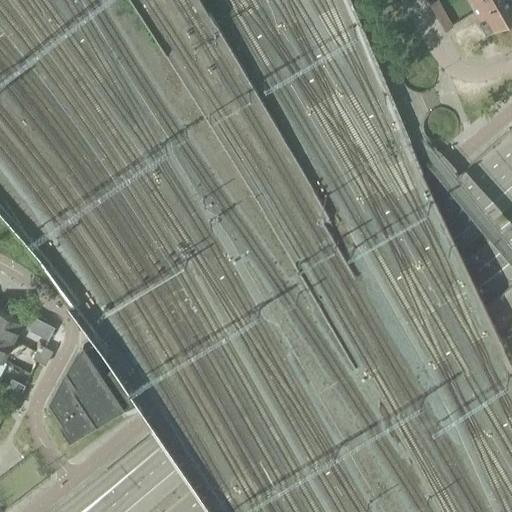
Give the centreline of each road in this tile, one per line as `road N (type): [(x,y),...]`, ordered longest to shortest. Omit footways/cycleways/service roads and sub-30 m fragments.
road 1 (secondary): [(511,175),(104,511)]
road 2 (secondary): [(187,511),(511,239)]
